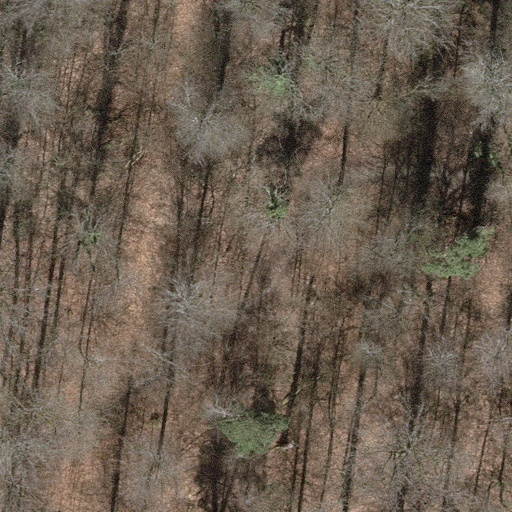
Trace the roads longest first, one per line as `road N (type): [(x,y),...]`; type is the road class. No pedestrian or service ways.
road 1 (track): [(511,163),(368,148),(209,380),(13,511)]
road 2 (track): [(0,35),(368,148)]
